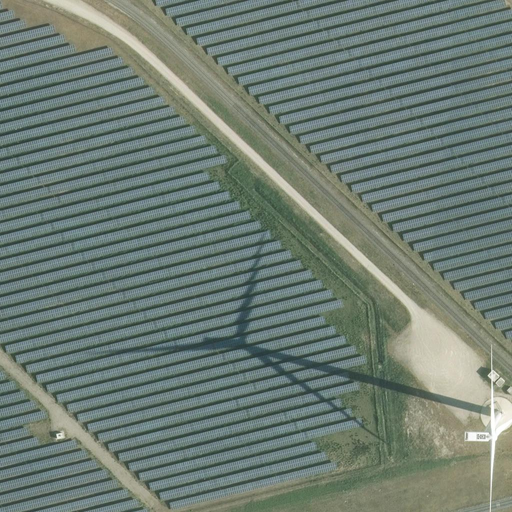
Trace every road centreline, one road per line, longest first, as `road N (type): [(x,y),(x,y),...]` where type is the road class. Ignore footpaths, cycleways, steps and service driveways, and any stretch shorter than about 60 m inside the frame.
road 1 (track): [(62,0),(165,69),(509,400)]
road 2 (track): [(0,358),(147,497)]
